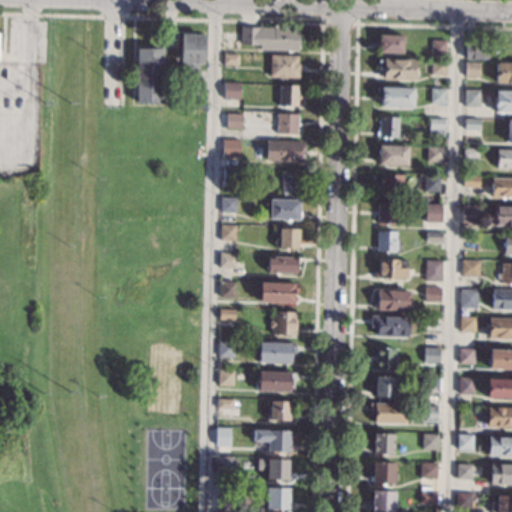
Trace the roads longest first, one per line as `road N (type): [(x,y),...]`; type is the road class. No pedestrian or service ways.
road 1 (residential): [(327,511),(337,8)]
road 2 (residential): [(511,13),(154,0)]
